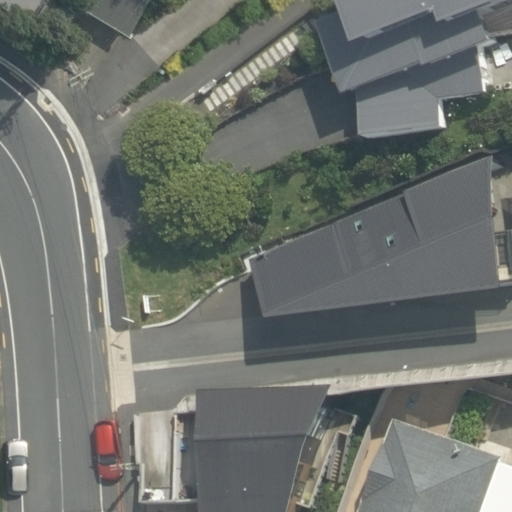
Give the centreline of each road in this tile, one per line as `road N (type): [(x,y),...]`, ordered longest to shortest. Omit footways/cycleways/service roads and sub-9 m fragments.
road 1 (residential): [(60,378),(511,329)]
road 2 (residential): [(0,142),(19,161),(42,209),(60,378)]
road 3 (residential): [(60,378),(67,511)]
